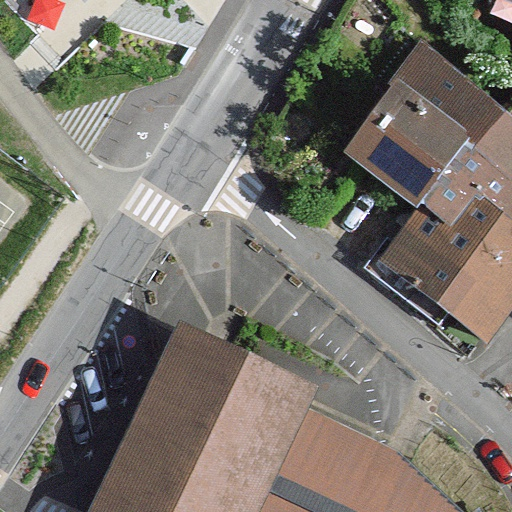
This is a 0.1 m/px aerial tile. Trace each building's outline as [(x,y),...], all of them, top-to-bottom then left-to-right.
[(511,6),(493,0),(490,11),(511,17),(511,6)] [(511,120),(437,54),(360,155),(429,208),(434,204),(448,216),(453,217),(470,197),(511,226),(511,120)] [(434,219),(420,235),(477,275),(453,310),(484,334),(511,296),(511,226),(470,197),(453,217),(448,216),(434,219)] [(396,268),(420,235),(409,227),(385,258),(396,268)] [(477,275),(420,235),(396,268),(439,300),(453,310),(477,275)] [(453,310),(439,300),(431,312),(445,321),(453,310)] [(212,346),(203,364),(267,395),(276,377),(212,346)] [(476,511),(473,511),(457,511),(408,467),(400,485),(384,477),(373,472),(376,468),(294,429),(311,394),(276,377),(267,395),(203,364),(162,450),(131,511),(476,511)] [(131,511),(162,450),(153,446),(144,441),(109,511),(131,511)]
